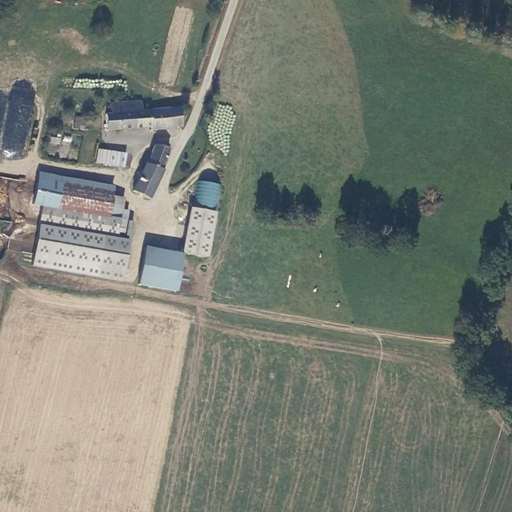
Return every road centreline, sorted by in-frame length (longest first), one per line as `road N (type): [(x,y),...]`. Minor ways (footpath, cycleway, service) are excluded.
road 1 (track): [(104,282),(249,315),(461,343),(499,370),(511,431)]
road 2 (track): [(147,228),(67,327),(0,464)]
road 3 (residential): [(236,0),(147,228)]
